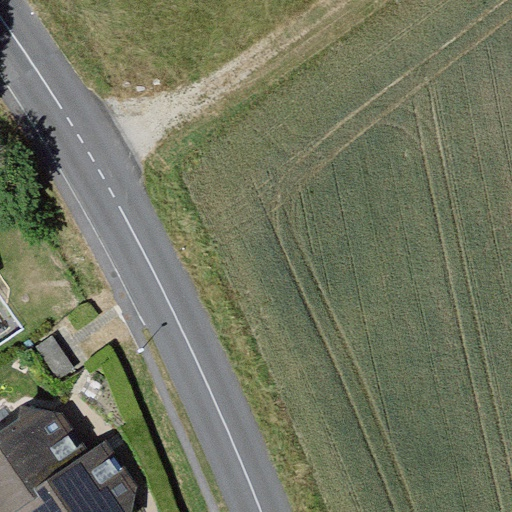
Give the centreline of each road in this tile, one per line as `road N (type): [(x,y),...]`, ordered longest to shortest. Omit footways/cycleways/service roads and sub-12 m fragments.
road 1 (tertiary): [(0,16),(100,172),(263,511)]
road 2 (track): [(100,172),(325,0)]
